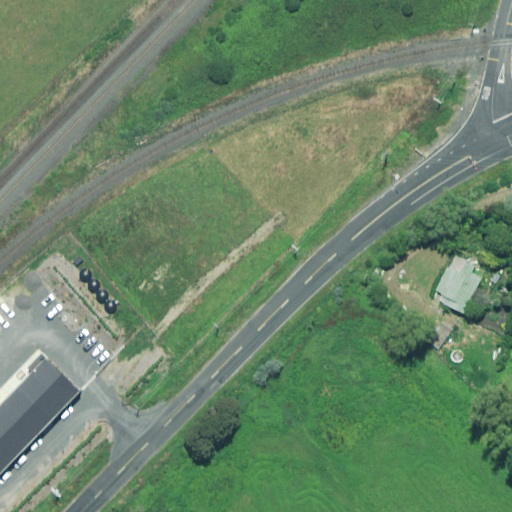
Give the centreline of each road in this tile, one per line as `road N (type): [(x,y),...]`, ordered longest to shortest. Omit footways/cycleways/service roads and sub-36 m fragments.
road 1 (unclassified): [(504,142),(401,201),(339,251),(84,511)]
road 2 (tertiary): [(504,142),(493,100),(511,13)]
